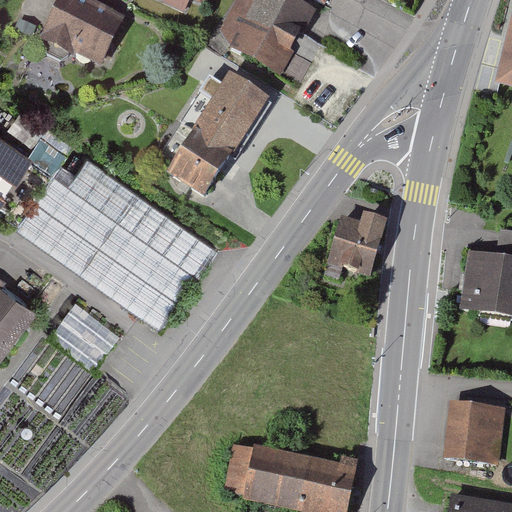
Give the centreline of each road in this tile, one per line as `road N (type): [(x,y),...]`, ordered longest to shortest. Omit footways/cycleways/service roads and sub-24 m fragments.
road 1 (tertiary): [(63,511),(175,394),(369,135),(442,103)]
road 2 (secondary): [(387,511),(412,264),(442,103)]
